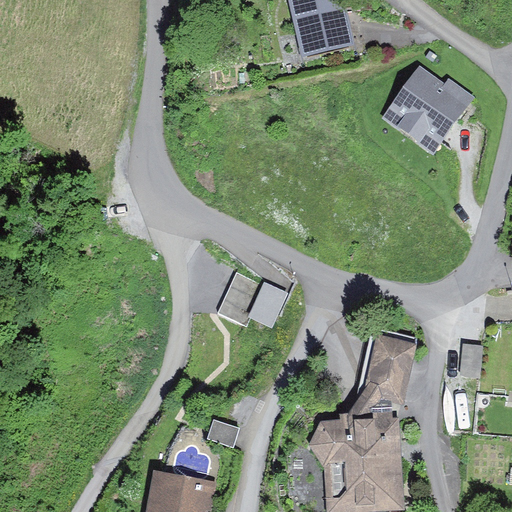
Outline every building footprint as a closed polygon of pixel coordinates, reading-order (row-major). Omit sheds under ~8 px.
[(286,0),(301,61),(356,48),(344,0),(286,0)] [(430,53),(426,60),(433,64),(437,58),(430,53)] [(447,90),(420,71),(384,122),(437,159),(478,100),(453,82),(447,90)] [(264,286),(237,274),(227,299),(219,316),(247,327),(250,320),(264,286)] [(288,295),(264,286),(250,320),(273,330),(288,295)] [(340,424),(319,426),(309,450),(324,470),(326,511),(404,511),(399,418),(414,350),(378,342),(366,394),(349,418),(339,419),(340,424)] [(484,348),(464,346),(460,378),(480,381),(484,348)] [(472,424),(474,412),(453,409),(451,421),(472,424)] [(240,431),(214,423),(208,445),(234,452),(240,431)] [(211,511),(215,485),(152,475),(146,511),(206,511),(207,511),(208,511),(211,511)]
